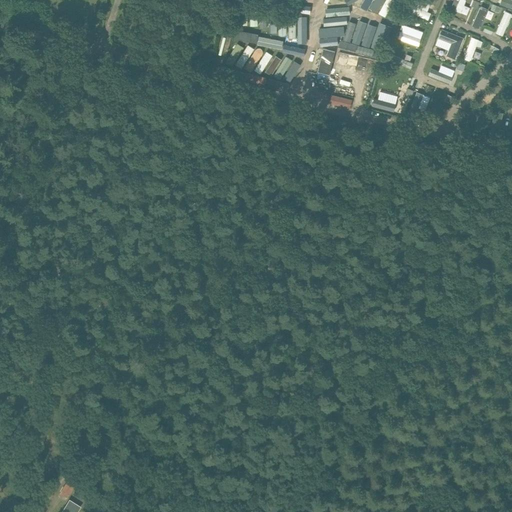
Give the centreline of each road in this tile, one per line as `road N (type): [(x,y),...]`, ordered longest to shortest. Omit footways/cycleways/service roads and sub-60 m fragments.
road 1 (unclassified): [(511,151),(0,26)]
road 2 (track): [(106,397),(357,114)]
road 3 (track): [(288,511),(511,249)]
road 4 (track): [(230,511),(0,288)]
